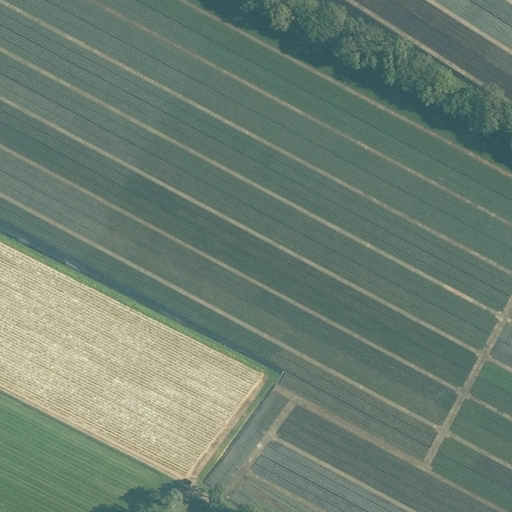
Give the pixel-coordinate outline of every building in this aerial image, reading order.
[(0,297),(3,298),(0,295),(0,323),(16,329),(19,322),(4,317),(0,313),(0,297)] [(245,378),(243,383),(257,390),(260,385),(245,378)] [(189,446),(213,454),(216,446),(192,438),(189,446)] [(185,446),(182,452),(204,464),(207,458),(185,446)] [(198,473),(202,465),(169,450),(165,457),(175,462),(173,467),(187,473),(186,476),(189,477),(192,470),(198,473)]
